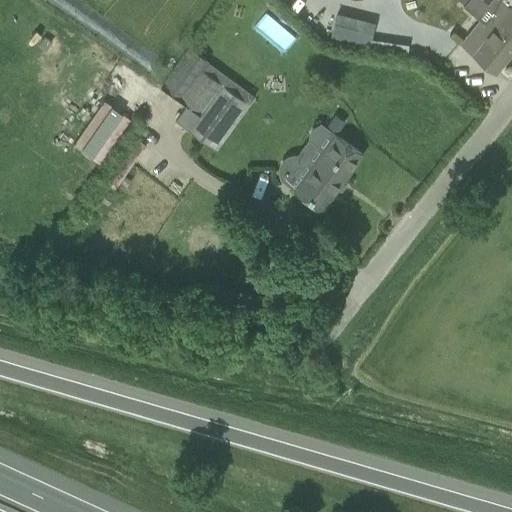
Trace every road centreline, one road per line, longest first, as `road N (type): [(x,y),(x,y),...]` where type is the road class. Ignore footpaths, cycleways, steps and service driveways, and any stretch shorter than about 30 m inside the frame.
road 1 (motorway): [(492,511),(0,366)]
road 2 (unclassified): [(318,346),(511,104)]
